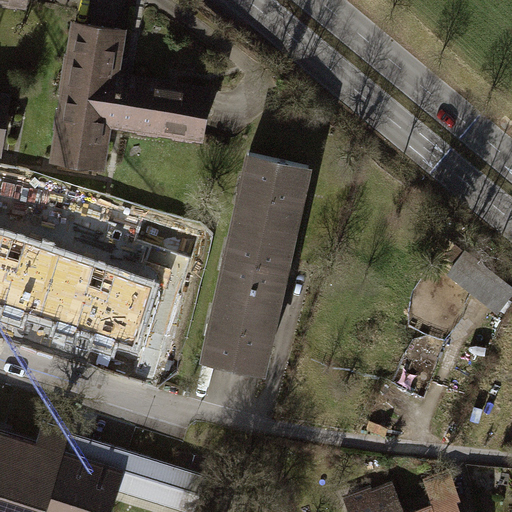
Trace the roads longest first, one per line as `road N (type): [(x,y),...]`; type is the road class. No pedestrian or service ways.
road 1 (primary): [(247,0),(511,217)]
road 2 (residential): [(190,409),(261,427),(511,457)]
road 3 (primary): [(511,158),(321,0)]
